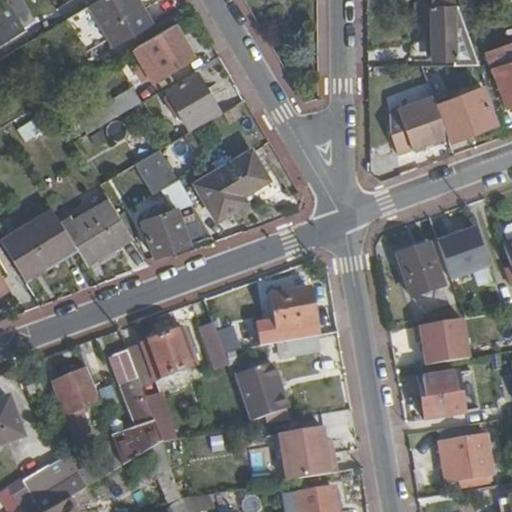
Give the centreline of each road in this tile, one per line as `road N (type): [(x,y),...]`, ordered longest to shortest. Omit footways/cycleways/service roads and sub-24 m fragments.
road 1 (residential): [(0,348),(344,220)]
road 2 (residential): [(344,220),(393,511)]
road 3 (residential): [(216,0),(344,220)]
road 4 (residential): [(344,220),(341,0)]
road 5 (residential): [(344,220),(511,156)]
